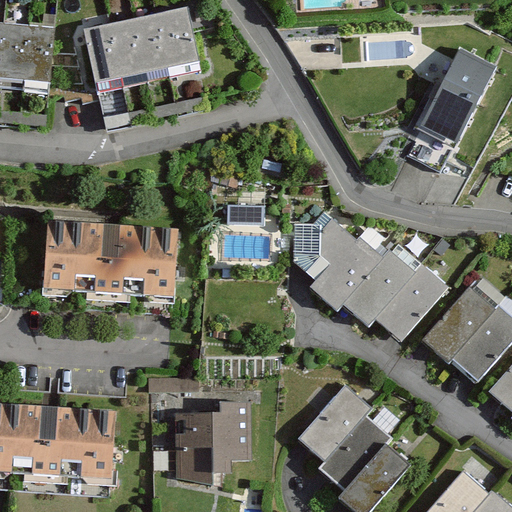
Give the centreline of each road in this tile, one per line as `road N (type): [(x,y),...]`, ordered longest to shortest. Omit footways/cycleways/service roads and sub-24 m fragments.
road 1 (residential): [(302,101),(139,150),(79,157),(0,149)]
road 2 (residential): [(302,101),(351,180),(375,203),(511,227)]
